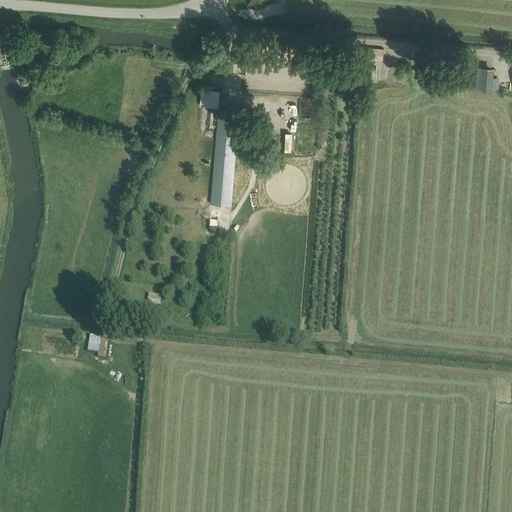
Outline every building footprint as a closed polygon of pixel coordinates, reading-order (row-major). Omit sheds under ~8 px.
[(488,19),(482,25),(486,30),(493,23),(488,19)] [(365,48),(364,59),(383,61),(384,50),(365,48)] [(376,63),(364,62),(362,82),(375,83),(376,63)] [(477,66),(476,87),(493,88),(494,67),(477,66)] [(200,106),(201,106),(218,108),(220,94),(220,91),(215,91),(216,86),(204,85),(204,89),(202,89),(200,106)] [(219,109),(211,204),(231,206),(239,110),(219,109)] [(162,297),(149,295),(148,306),(160,307),(162,297)] [(102,339),(90,337),(88,353),(87,359),(98,360),(98,359),(106,361),(109,342),(101,341),(102,339)]
